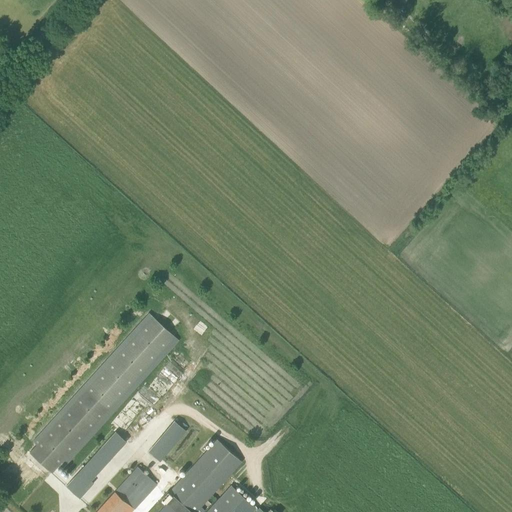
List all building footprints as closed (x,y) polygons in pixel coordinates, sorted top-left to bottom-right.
[(386,0),(384,3),(391,9),(398,1),(396,0),(386,0)] [(179,340),(149,313),(33,441),(37,445),(30,452),(52,472),(59,464),(62,468),(179,340)] [(174,419),(148,449),(160,460),(187,430),(174,419)] [(170,501),(164,507),(159,511),(274,511),(273,511),(272,511),(265,511),(260,507),(258,509),(235,488),(232,485),(206,511),(195,511),(241,461),(217,439),(186,474),(170,492),(168,490),(163,495),(170,501)] [(131,511),(157,484),(145,473),(138,466),(96,511),(131,511)] [(73,477),(66,484),(80,497),(94,482),(92,480),(80,469),(73,477)]
